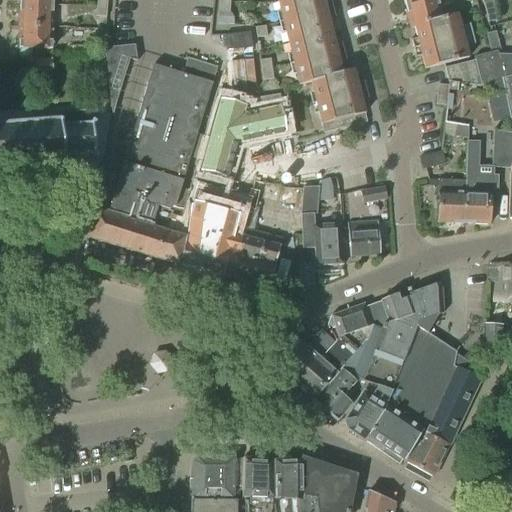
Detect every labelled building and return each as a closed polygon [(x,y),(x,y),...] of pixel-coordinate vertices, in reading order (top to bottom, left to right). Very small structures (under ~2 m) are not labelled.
[(323,0),(281,0),(277,1),(288,43),(331,32),(328,20),(335,18),(331,1),(324,2),(323,0)] [(437,0),(431,0),(405,7),(410,29),(414,28),(414,25),(442,18),(437,0)] [(220,2),(219,12),(218,25),(235,26),(229,13),(230,2),(220,2)] [(493,2),(483,5),(488,23),(498,21),(493,2)] [(19,5),(19,27),(52,27),(53,6),(19,5)] [(107,7),(96,7),(96,17),(106,18),(107,7)] [(414,25),(414,28),(417,39),(410,40),(414,58),(421,56),(425,69),(468,59),(465,46),(475,44),(470,24),(460,27),(457,14),(442,18),(414,25)] [(255,28),(257,39),(267,37),(265,26),(255,28)] [(52,27),(19,27),(18,49),(52,50),(52,27)] [(104,41),(105,30),(95,29),(94,40),(104,41)] [(334,44),(331,32),(288,43),(299,86),(310,83),(342,75),(342,73),(339,62),(346,60),(341,43),(334,44)] [(491,54),(497,52),(501,51),(496,32),(486,34),(491,54)] [(226,49),(251,46),(250,33),(224,36),(225,40),(226,49)] [(251,46),(229,49),(232,71),(254,68),(251,46)] [(104,52),(110,117),(113,117),(129,63),(136,65),(133,48),(110,51),(104,52)] [(497,52),(491,54),(474,58),(475,61),(480,84),(504,89),(511,125),(511,55),(497,55),(497,52)] [(193,193),(180,189),(217,67),(187,58),(182,74),(153,66),(117,183),(109,181),(99,212),(93,210),(87,238),(86,241),(88,242),(89,238),(156,258),(167,215),(170,207),(187,212),(193,193)] [(34,78),(52,76),(51,60),(33,62),(34,78)] [(262,71),(271,70),(270,60),(260,61),(262,71)] [(448,82),(481,87),(480,84),(475,61),(445,69),(448,82)] [(271,70),(262,71),(263,81),(273,80),(271,70)] [(353,70),(342,73),(342,75),(310,83),(321,127),(365,116),(361,101),(368,99),(364,81),(357,83),(353,70)] [(438,85),(437,95),(447,96),(448,86),(438,85)] [(261,108),(281,105),(279,95),(259,98),(261,108)] [(447,96),(437,95),(435,105),(445,106),(447,96)] [(220,99),(210,135),(236,142),(236,144),(249,141),(243,115),(245,114),(246,106),(220,99)] [(245,114),(243,115),(249,141),(286,133),(281,106),(245,114)] [(95,157),(97,154),(94,151),(92,125),(95,121),(92,119),(89,123),(86,123),(85,111),(61,113),(61,119),(0,123),(0,166),(29,164),(29,172),(44,171),(44,163),(65,161),(64,156),(92,153),(95,157)] [(365,116),(321,127),(323,134),(367,123),(365,116)] [(468,126),(445,123),(443,136),(467,139),(468,126)] [(511,167),(511,159),(511,133),(493,130),(491,167),(509,168),(511,167)] [(210,135),(200,172),(227,179),(236,144),(236,142),(210,135)] [(420,158),(422,169),(444,164),(441,152),(420,158)] [(466,176),(466,182),(463,224),(489,225),(490,196),(497,196),(497,177),(466,176)] [(466,182),(457,182),(439,181),(438,196),(439,196),(437,223),(463,224),(466,182)] [(300,213),(300,215),(314,215),(317,215),(318,188),(302,188),(300,213)] [(364,203),(385,199),(383,189),(362,193),(364,203)] [(184,238),(180,266),(222,277),(229,252),(237,254),(242,237),(235,235),(243,204),(196,190),(191,206),(190,206),(185,238),(184,238)] [(296,196),(280,191),(278,197),(276,203),(293,208),(296,196)] [(167,215),(156,258),(180,266),(184,238),(179,237),(184,222),(179,221),(180,219),(167,215)] [(314,215),(300,215),(301,239),(313,238),(314,266),(344,265),(341,225),(315,226),(314,215)] [(350,257),(380,255),(377,222),(347,225),(350,257)] [(229,252),(222,277),(268,290),(275,266),(281,247),(242,237),(237,254),(229,252)] [(115,251),(112,262),(151,274),(154,264),(115,251)] [(511,265),(498,264),(489,264),(486,282),(495,282),(493,302),(511,304),(511,265)] [(385,448),(404,461),(414,439),(420,442),(424,433),(449,444),(470,400),(479,379),(478,378),(479,370),(455,354),(456,353),(427,334),(437,316),(442,314),(442,290),(440,284),(412,294),(410,288),(406,290),(407,291),(380,301),(381,302),(366,307),(373,324),(367,340),(343,366),(352,375),(350,378),(356,383),(358,381),(361,382),(362,380),(365,371),(396,381),(392,390),(383,403),(386,405),(363,440),(380,451),(383,450),(385,448)] [(373,324),(366,307),(365,307),(364,304),(330,316),(340,344),(323,362),(292,334),(265,362),(311,402),(343,366),(367,340),(373,324)] [(484,329),(484,352),(499,353),(501,329),(484,329)] [(153,358),(149,369),(157,378),(168,375),(172,365),(164,356),(153,358)] [(352,375),(343,366),(311,402),(335,422),(350,406),(354,400),(350,395),(348,397),(345,395),(356,383),(350,378),(352,375)] [(365,371),(361,382),(368,385),(344,423),(345,429),(363,440),(386,405),(383,403),(392,390),(396,381),(365,371)] [(414,439),(404,461),(432,477),(449,444),(424,433),(420,442),(414,439)] [(193,462),(192,500),(232,502),(241,502),(243,458),(234,459),(232,459),(230,456),(222,456),(220,458),(197,458),(193,462)] [(275,500),(273,501),(275,511),(316,511),(315,498),(300,497),(301,460),(300,460),(300,458),(297,456),(278,456),(276,459),(276,461),(274,461),(275,500)] [(246,511),(274,511),(273,501),(275,500),(274,461),(273,461),(243,458),(241,502),(246,502),(246,511)] [(348,511),(355,477),(303,459),(301,460),(300,497),(315,498),(316,511),(348,511)] [(391,511),(394,502),(368,492),(363,511),(391,511)] [(192,500),(191,511),(246,511),(246,502),(241,502),(232,502),(192,500)]
